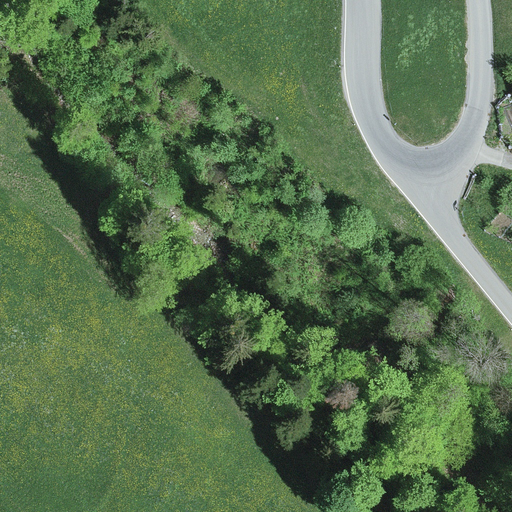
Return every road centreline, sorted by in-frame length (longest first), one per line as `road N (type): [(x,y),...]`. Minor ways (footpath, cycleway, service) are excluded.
road 1 (unclassified): [(476,0),(480,84),(467,141),(451,161),(419,174)]
road 2 (unclassified): [(419,174),(384,147),(361,80),(359,0)]
road 3 (unclassified): [(511,310),(448,233),(419,174)]
